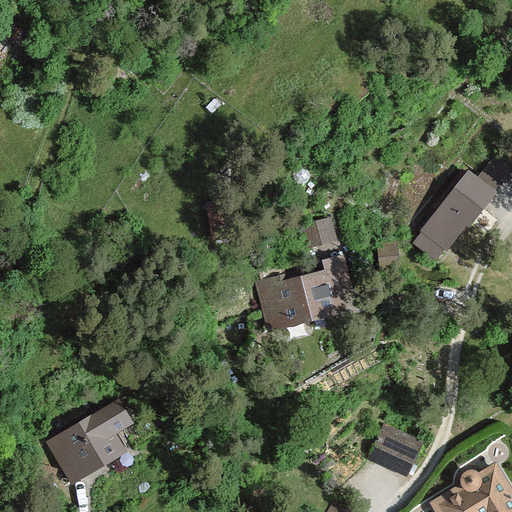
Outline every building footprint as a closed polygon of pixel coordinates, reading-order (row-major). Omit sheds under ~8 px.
[(500,186),(470,163),(416,233),(445,255),(500,186)] [(310,220),(313,245),(340,242),(337,217),(310,220)] [(347,265),(267,284),(277,326),(357,308),(347,265)] [(52,441),(73,479),(124,452),(112,431),(129,422),(119,405),(52,441)] [(391,427),(376,460),(419,481),(435,447),(391,427)] [(511,511),(511,467),(448,508),(450,511),(511,511)] [(352,511),(332,501),(326,511),(352,511)]
